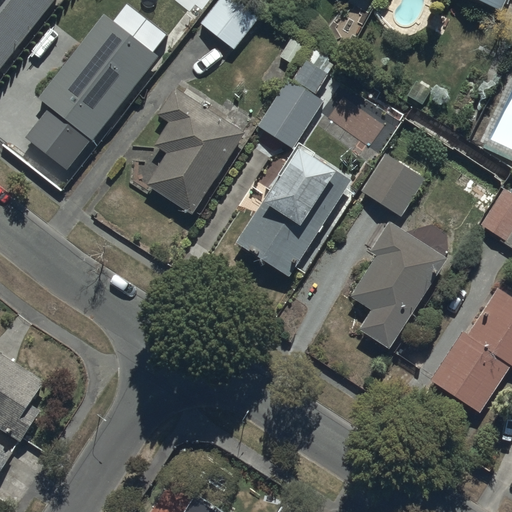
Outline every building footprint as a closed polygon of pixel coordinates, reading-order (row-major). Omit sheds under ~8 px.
[(0,0),(0,69),(57,0),(0,0)] [(202,0),(172,0),(192,15),(202,0)] [(260,16),(239,0),(219,0),(203,23),(235,48),(260,16)] [(479,0),(502,10),(506,0),(479,0)] [(162,55),(106,12),(40,96),(52,106),(28,136),(72,170),(162,55)] [(293,81),(288,78),(260,126),(295,146),(322,100),(316,97),(337,61),(317,49),(309,63),(305,61),(293,81)] [(167,153),(147,183),(193,214),(247,136),(175,86),(156,114),(170,124),(155,145),(167,153)] [(352,177),(300,144),(236,244),(287,277),(352,177)] [(424,177),(384,153),(362,190),(403,214),(424,177)] [(511,191),(505,187),(482,225),(506,239),(504,243),(511,247),(511,191)] [(448,258),(391,221),(371,252),(377,256),(352,295),(373,309),(360,329),(390,348),(448,258)] [(511,294),(499,286),(468,334),(463,331),(432,380),(482,412),(511,365),(511,294)] [(46,384),(0,353),(0,426),(22,441),(40,413),(30,407),(46,384)] [(0,444),(0,475),(14,454),(0,444)] [(227,511),(197,492),(183,511),(227,511)]
